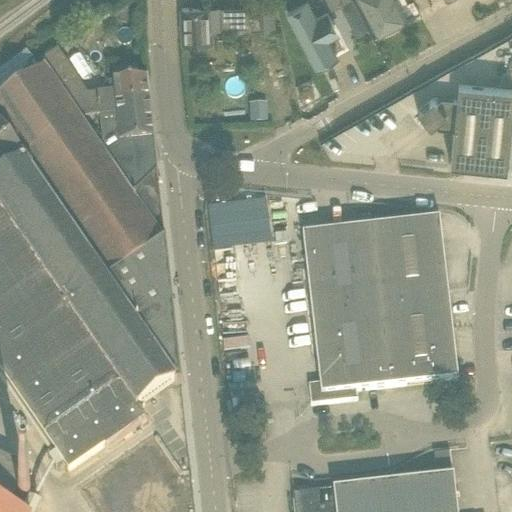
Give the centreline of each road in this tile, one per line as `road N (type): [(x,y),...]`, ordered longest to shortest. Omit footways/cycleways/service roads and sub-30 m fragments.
road 1 (residential): [(402,438),(464,432),(481,418),(496,197)]
road 2 (residential): [(209,458),(176,169),(183,156)]
road 3 (residential): [(258,173),(264,158),(511,24)]
road 4 (unclassified): [(496,197),(258,173)]
road 5 (unclassified): [(183,156),(171,134),(161,0)]
